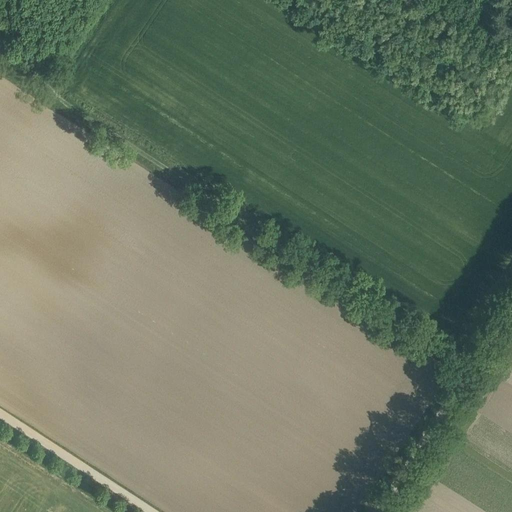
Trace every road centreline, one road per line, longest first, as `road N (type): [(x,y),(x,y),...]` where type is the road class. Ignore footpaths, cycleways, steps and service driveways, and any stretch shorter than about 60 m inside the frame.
road 1 (unclassified): [(376,511),(511,308)]
road 2 (track): [(0,415),(148,511)]
